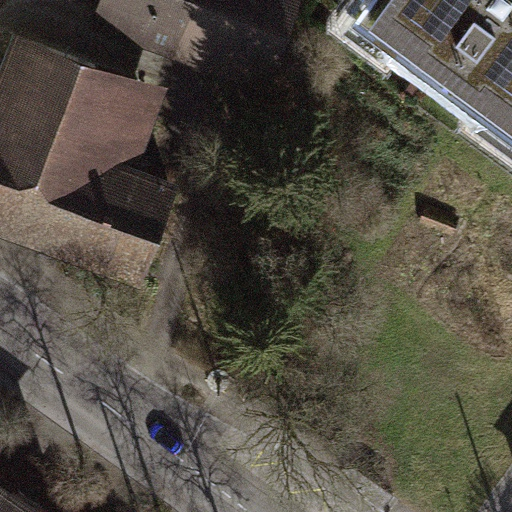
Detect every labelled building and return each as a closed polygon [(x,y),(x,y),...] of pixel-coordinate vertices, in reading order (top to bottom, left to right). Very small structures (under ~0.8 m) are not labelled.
[(319,0),(115,0),(104,34),(287,96),(319,0)] [(482,130),(511,152),(511,0),(367,0),(345,31),(393,66),(401,56),(489,120),(482,130)] [(185,97),(29,44),(0,129),(0,222),(163,278),(194,188),(158,176),(185,97)] [(388,510),(399,495),(348,459),(337,474),(388,510)] [(0,511),(66,511),(0,465),(0,511)]
